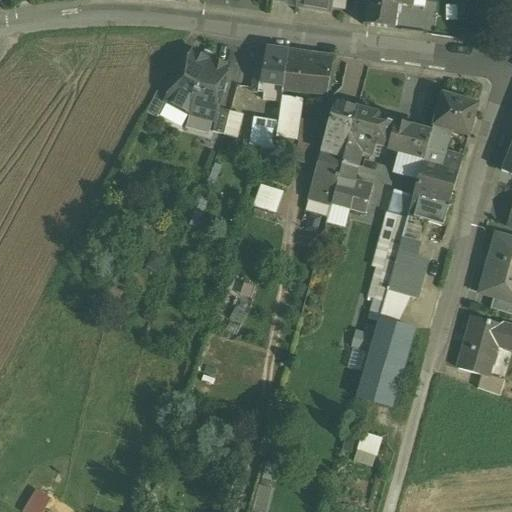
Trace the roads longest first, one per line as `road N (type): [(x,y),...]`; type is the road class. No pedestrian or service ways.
road 1 (residential): [(0,25),(131,13),(511,69)]
road 2 (residential): [(511,72),(387,511)]
